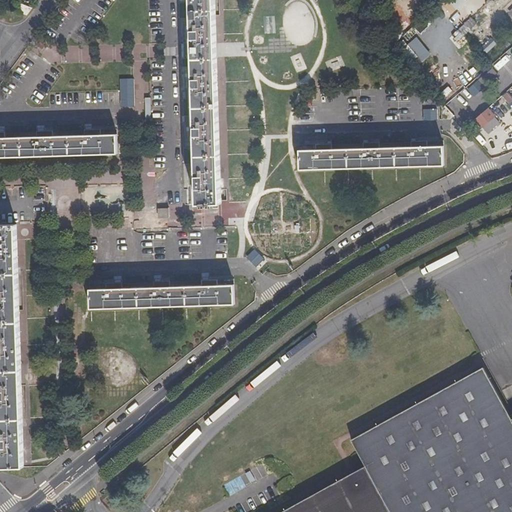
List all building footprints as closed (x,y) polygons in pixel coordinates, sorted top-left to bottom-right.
[(215,0),(191,0),(198,203),(203,203),(203,206),(212,206),(211,203),(221,203),(215,0)] [(356,0),(365,9),(374,0),(356,0)] [(464,0),(447,0),(443,5),(453,15),(466,1),(464,0)] [(14,9),(27,15),(33,8),(17,1),(14,9)] [(443,42),(450,49),(478,26),(472,19),(443,42)] [(406,35),(401,40),(406,45),(411,40),(406,35)] [(481,47),(487,54),(497,44),(491,38),(481,47)] [(485,86),(499,75),(493,68),(479,79),(485,86)] [(511,99),(506,93),(503,97),(510,104),(511,102),(511,99)] [(487,109),(474,120),(482,128),(494,116),(487,109)] [(494,116),(482,128),(487,133),(499,122),(494,116)] [(118,134),(0,137),(0,156),(118,153),(118,134)] [(444,145),(300,149),(300,169),(444,165),(444,145)] [(168,207),(158,207),(158,216),(169,216),(168,207)] [(16,226),(0,226),(0,468),(23,467),(16,226)] [(235,283),(90,289),(91,309),(235,303),(235,283)] [(511,511),(511,416),(483,365),(352,438),(366,464),(278,511),(511,511)]
